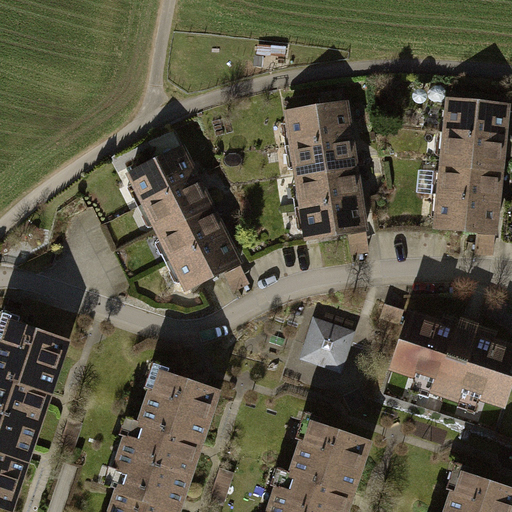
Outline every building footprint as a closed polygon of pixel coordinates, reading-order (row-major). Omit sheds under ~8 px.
[(442,103),(432,235),(498,240),(508,108),(442,103)] [(344,108),(283,120),(308,249),(368,237),(344,108)] [(123,183),(185,299),(243,267),(181,152),(123,183)] [(0,501),(13,506),(72,330),(0,305),(0,501)] [(511,395),(511,339),(411,306),(389,373),(507,411),(511,395)] [(358,328),(313,314),(300,357),(344,371),(358,328)] [(177,511),(222,381),(148,356),(96,511),(177,511)] [(353,511),(380,433),(307,408),(271,511),(353,511)] [(511,511),(511,477),(456,459),(438,511),(511,511)]
